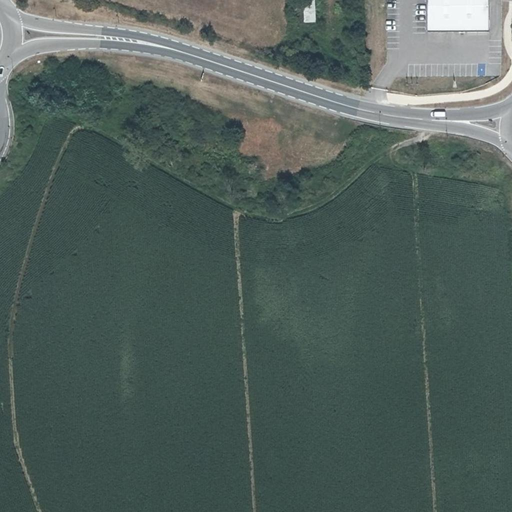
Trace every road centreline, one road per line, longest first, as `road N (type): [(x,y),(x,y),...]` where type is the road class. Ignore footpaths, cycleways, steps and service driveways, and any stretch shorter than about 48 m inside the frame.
road 1 (track): [(435,120),(321,199),(278,215),(258,213),(52,106)]
road 2 (tertiary): [(112,37),(367,111),(455,121)]
